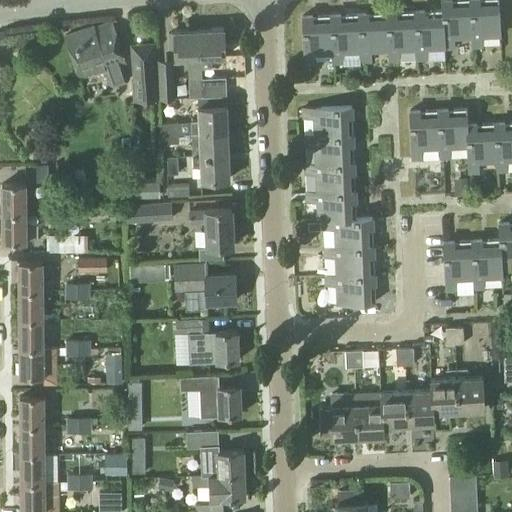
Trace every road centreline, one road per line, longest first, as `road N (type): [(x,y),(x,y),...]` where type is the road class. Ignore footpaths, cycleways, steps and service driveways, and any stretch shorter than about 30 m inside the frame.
road 1 (residential): [(276,336),(262,0)]
road 2 (residential): [(276,336),(409,326),(410,222)]
road 3 (residential): [(436,511),(430,470),(416,464),(282,470)]
road 4 (residential): [(282,470),(276,336)]
